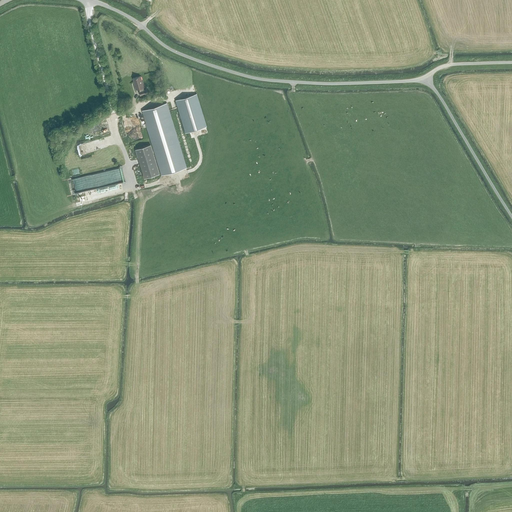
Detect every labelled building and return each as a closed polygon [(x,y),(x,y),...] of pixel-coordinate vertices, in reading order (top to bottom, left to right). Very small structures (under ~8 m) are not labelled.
[(140,96),(148,93),(147,90),(144,90),(143,88),(144,87),(142,81),(140,76),(133,78),(135,85),(134,85),(136,90),(139,89),(140,92),(139,92),(140,96)] [(196,94),(176,100),(186,132),(206,126),(196,94)] [(142,111),(154,149),(162,175),(186,168),(167,103),(142,111)] [(78,147),(81,155),(93,152),(90,143),(78,147)] [(145,178),(159,174),(150,145),(136,149),(145,178)] [(122,167),(95,173),(99,188),(125,182),(122,167)] [(86,190),(83,176),(69,179),(72,193),(86,190)]
